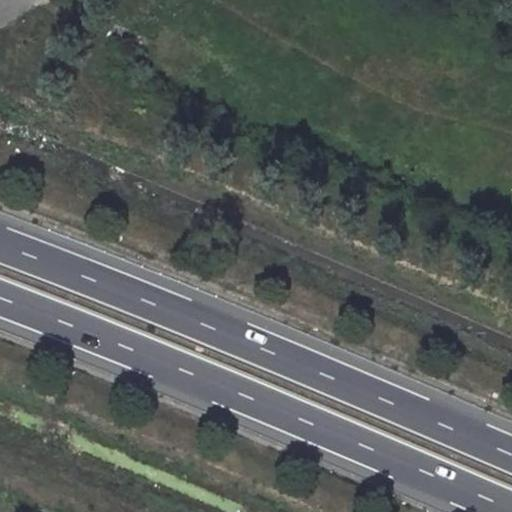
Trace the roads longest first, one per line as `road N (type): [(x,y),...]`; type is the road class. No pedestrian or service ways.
road 1 (trunk): [(0,298),(511,511)]
road 2 (trunk): [(511,455),(0,245)]
